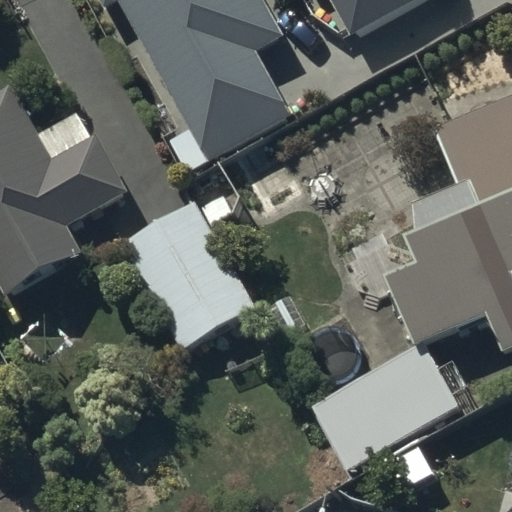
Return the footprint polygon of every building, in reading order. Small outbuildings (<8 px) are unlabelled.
[(133,0),(209,147),(279,112),(247,49),(275,35),(257,0),(133,0)] [(348,0),(358,16),(387,0),(348,0)] [(119,193),(92,144),(48,169),(7,95),(0,99),(0,277),(9,293),(77,256),(60,225),(119,193)] [(511,110),(511,107),(435,139),(458,193),(420,209),(423,242),(413,246),(425,274),(396,286),(417,338),(491,307),(507,344),(511,341),(511,110)] [(194,207),(131,241),(185,341),(248,308),(194,207)] [(412,346),(318,398),(352,459),(446,407),(412,346)]
